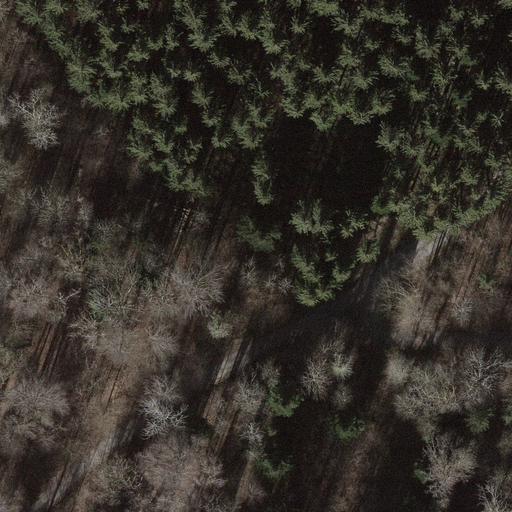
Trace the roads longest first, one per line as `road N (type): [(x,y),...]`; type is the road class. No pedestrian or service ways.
road 1 (track): [(30,511),(115,435),(407,267),(466,221),(511,169)]
road 2 (track): [(511,341),(412,338),(329,313)]
